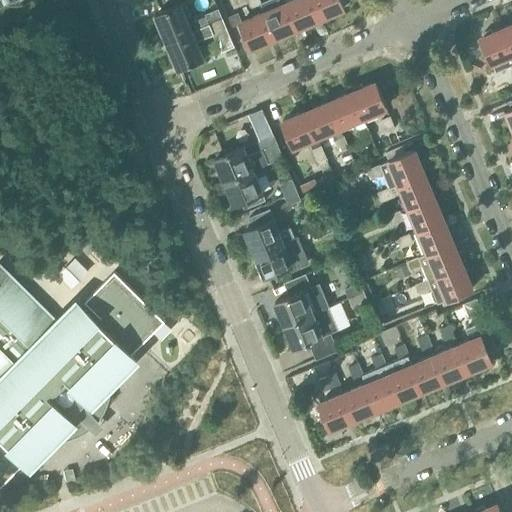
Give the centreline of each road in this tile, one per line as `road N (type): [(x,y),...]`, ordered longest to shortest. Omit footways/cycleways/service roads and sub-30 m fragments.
road 1 (residential): [(322,511),(160,133)]
road 2 (residential): [(160,133),(414,25)]
road 3 (residential): [(511,254),(414,25)]
road 4 (residential): [(511,429),(322,511)]
road 5 (residential): [(160,133),(108,0)]
